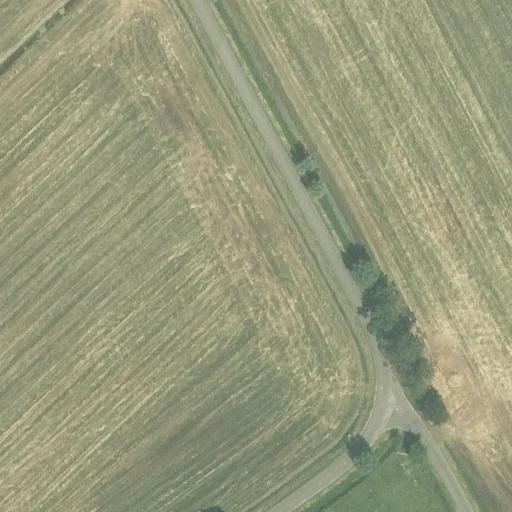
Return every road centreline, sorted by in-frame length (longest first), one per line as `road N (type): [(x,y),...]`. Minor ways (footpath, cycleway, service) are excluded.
road 1 (unclassified): [(191,0),(375,346),(385,413)]
road 2 (unclassified): [(280,511),(355,456),(385,413)]
road 3 (unclassified): [(464,511),(423,436),(385,413)]
